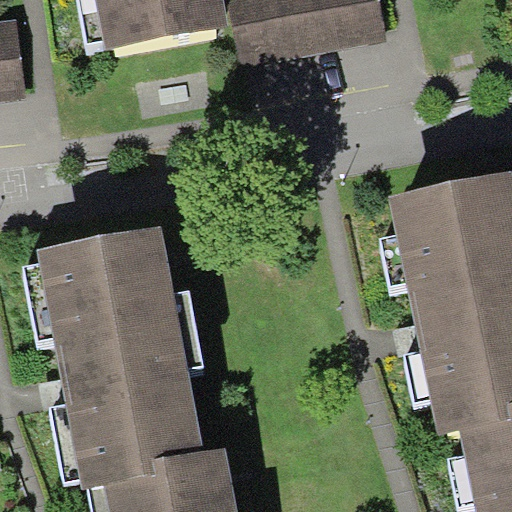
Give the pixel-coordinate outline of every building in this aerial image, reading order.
[(98,0),(110,55),(231,31),(224,0),(98,0)] [(378,0),(224,0),(231,31),(237,62),(385,33),(378,0)] [(0,101),(31,98),(21,19),(0,21),(0,101)] [(474,511),(511,511),(511,190),(389,214),(436,448),(461,443),(474,511)] [(109,511),(234,511),(222,448),(201,452),(159,239),(33,264),(80,497),(105,492),(109,511)]
